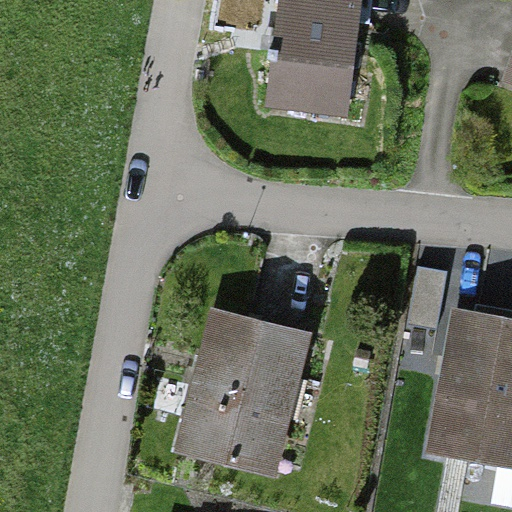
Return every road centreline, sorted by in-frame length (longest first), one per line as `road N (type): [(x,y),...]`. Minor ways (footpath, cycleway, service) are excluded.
road 1 (residential): [(511,231),(152,200)]
road 2 (residential): [(152,200),(97,511)]
